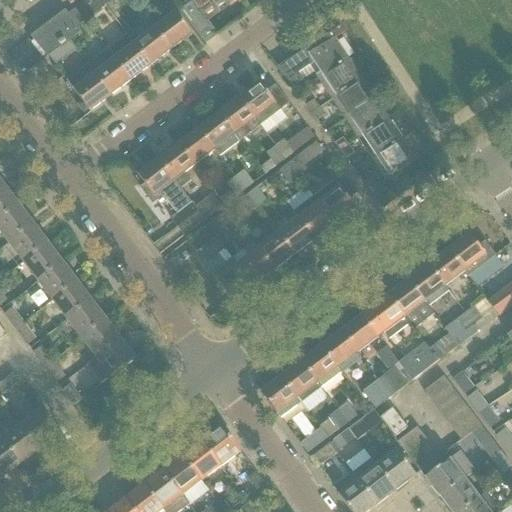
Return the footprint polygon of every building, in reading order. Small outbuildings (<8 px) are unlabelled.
[(98,0),(97,1),(96,0),(86,0),(78,7),(88,20),(105,8),(103,6),(104,5),(100,0),(98,0)] [(196,0),(180,12),(195,31),(208,23),(200,12),(216,0),(224,0),(229,8),(240,0),(249,0),(250,0),(196,0)] [(49,34),(33,42),(46,58),(48,56),(67,42),(78,33),(75,29),(84,23),(75,11),(74,12),(66,17),(54,30),(49,34)] [(174,14),(153,30),(170,52),(191,36),(174,14)] [(153,30),(133,45),(150,67),(170,52),(153,30)] [(279,67),(277,68),(292,88),(302,81),(298,75),(316,63),(324,76),(347,61),(333,40),(329,34),(288,61),(279,67)] [(127,37),(107,52),(130,82),(150,67),(133,45),(127,37)] [(56,66),(74,52),(67,42),(48,56),(56,66)] [(87,67),(93,76),(110,98),(130,82),(107,52),(87,67)] [(347,61),(324,76),(333,89),(331,90),(335,97),(360,81),(356,74),(359,71),(352,60),(348,62),(347,61)] [(87,67),(66,83),(72,92),(80,103),(76,106),(83,115),(87,111),(89,114),(110,98),(93,76),(87,67)] [(342,103),(351,116),(373,101),(360,81),(335,97),(340,104),(342,103)] [(259,84),(239,99),(259,127),(289,105),(275,86),(266,93),(259,84)] [(239,99),(218,115),(239,142),(259,127),(239,99)] [(306,106),(305,107),(311,114),(311,113),(319,108),(313,101),(306,106)] [(357,130),(362,137),(386,121),(373,101),(351,116),(359,129),(357,130)] [(311,113),(311,114),(317,121),(324,115),(319,108),(311,113)] [(218,115),(198,130),(215,152),(219,157),(239,142),(218,115)] [(369,143),(377,156),(399,141),(386,121),(362,137),(367,144),(369,143)] [(198,130),(178,145),(195,167),(215,152),(198,130)] [(335,144),(340,151),(348,146),(343,139),(335,144)] [(284,140),(274,148),(280,155),(282,153),(286,159),(294,153),(284,140)] [(399,141),(377,156),(386,169),(384,170),(389,177),(413,161),(399,141)] [(178,145),(158,160),(175,182),(180,189),(190,182),(185,175),(195,167),(178,145)] [(348,146),(340,151),(346,159),(354,154),(348,146)] [(280,155),(274,148),(266,154),(275,167),(286,159),(282,153),(280,155)] [(297,158),(286,166),(291,172),(294,169),(299,176),(307,170),(297,158)] [(158,160),(137,176),(145,186),(141,189),(152,205),(162,197),(176,215),(191,203),(180,189),(175,182),(158,160)] [(291,172),(286,166),(279,172),(289,184),(299,176),(294,169),(291,172)] [(244,173),(235,180),(240,186),(242,184),(246,189),(252,184),(244,173)] [(333,183),(314,198),(335,226),(355,210),(348,201),(357,194),(343,175),(333,183)] [(372,177),(364,183),(370,191),(378,185),(372,177)] [(235,180),(225,187),(233,198),(246,189),(242,184),(240,186),(235,180)] [(0,191),(0,221),(18,207),(4,188),(0,191)] [(306,188),(286,203),(298,219),(315,241),(335,226),(314,198),(306,188)] [(255,189),(246,197),(250,202),(254,200),(259,206),(265,202),(255,189)] [(206,220),(222,208),(212,196),(195,209),(194,209),(197,214),(199,216),(202,214),(206,220)] [(246,197),(238,202),(248,215),(257,208),(259,206),(254,200),(250,202),(246,197)] [(176,215),(170,219),(177,229),(197,214),(194,209),(195,209),(191,203),(176,215)] [(0,221),(0,233),(9,245),(33,226),(18,207),(0,221)] [(177,229),(184,237),(206,220),(202,214),(199,216),(197,214),(177,229)] [(315,241),(298,219),(278,234),(295,257),(315,241)] [(216,220),(206,228),(210,233),(214,230),(218,236),(225,231),(216,220)] [(9,245),(23,264),(47,245),(33,226),(9,245)] [(206,228),(188,242),(197,253),(218,236),(214,230),(210,233),(206,228)] [(253,244),(258,249),(275,272),(295,257),(278,234),(273,228),(253,244)] [(463,238),(448,250),(463,271),(465,273),(466,273),(469,277),(477,288),(503,269),(494,258),(495,257),(484,243),(478,247),(468,235),(463,238)] [(248,257),(237,265),(255,287),(275,272),(258,249),(253,244),(243,251),(248,257)] [(23,264),(38,283),(62,265),(47,245),(23,264)] [(224,250),(205,265),(234,303),(255,287),(237,265),(233,259),(232,260),(224,250)] [(448,250),(427,266),(445,289),(465,273),(448,250)] [(38,283),(52,302),(77,284),(62,265),(38,283)] [(427,266),(407,281),(428,309),(448,293),(445,289),(427,266)] [(407,281),(387,296),(404,319),(409,326),(414,332),(434,316),(428,309),(425,304),(407,281)] [(52,302),(66,321),(91,303),(77,284),(52,302)] [(511,285),(488,303),(498,317),(511,306),(511,285)] [(388,341),(409,326),(387,296),(366,312),(362,316),(379,339),(384,335),(388,341)] [(66,321),(81,341),(106,322),(91,303),(66,321)] [(474,308),(465,315),(465,316),(464,317),(469,323),(471,321),(475,326),(483,321),(474,308)] [(3,316),(15,331),(22,325),(11,310),(3,316)] [(465,316),(465,315),(456,322),(465,334),(475,326),(471,321),(469,323),(464,317),(465,316)] [(362,316),(341,331),(358,354),(379,339),(362,316)] [(81,341),(95,360),(120,341),(106,322),(81,341)] [(22,325),(15,331),(27,347),(35,341),(22,325)] [(341,331),(321,347),(338,370),(342,375),(351,369),(347,363),(358,354),(341,331)] [(120,341),(95,360),(110,379),(135,360),(120,341)] [(438,344),(427,352),(431,358),(434,356),(439,363),(448,357),(438,344)] [(425,345),(410,357),(423,374),(439,363),(434,356),(431,358),(427,352),(429,350),(425,345)] [(321,347),(301,362),(322,390),(342,375),(338,370),(321,347)] [(33,354),(44,369),(52,363),(41,348),(33,354)] [(399,365),(412,383),(423,374),(410,357),(399,365)] [(301,362),(280,377),(302,406),(322,390),(301,362)] [(52,363),(44,369),(56,385),(64,379),(52,363)] [(394,369),(378,381),(382,386),(380,387),(385,393),(388,391),(393,397),(407,386),(394,369)] [(462,373),(453,380),(464,395),(473,389),(462,373)] [(12,374),(0,383),(0,390),(3,394),(18,382),(12,374)] [(280,377),(260,393),(281,421),(282,421),(285,425),(305,410),(302,406),(280,377)] [(424,392),(431,402),(451,388),(444,378),(424,392)] [(382,386),(378,381),(362,393),(375,410),(393,397),(388,391),(385,393),(380,387),(382,386)] [(62,392),(73,407),(81,401),(70,386),(62,392)] [(431,402),(439,412),(458,398),(451,388),(431,402)] [(466,400),(478,416),(488,408),(475,393),(466,400)] [(439,412),(446,422),(466,408),(458,398),(439,412)] [(347,404),(338,411),(347,424),(356,417),(347,404)] [(446,422),(453,432),(473,418),(466,408),(446,422)] [(487,409),(478,416),(489,430),(498,422),(488,408),(487,409)] [(382,422),(394,439),(407,430),(392,410),(379,419),(382,422)] [(40,411),(21,426),(40,451),(59,436),(40,411)] [(338,411),(329,418),(338,431),(347,424),(338,411)] [(374,412),(347,432),(354,441),(355,443),(382,422),(379,419),(374,412)] [(473,418),(453,432),(461,442),(481,428),(473,418)] [(207,438),(200,443),(220,469),(240,454),(220,427),(219,428),(217,425),(205,435),(207,438)] [(21,426),(2,441),(20,465),(40,451),(21,426)] [(471,436),(490,461),(500,454),(480,428),(471,436)] [(397,444),(405,454),(423,439),(416,429),(397,444)] [(299,445),(306,455),(327,439),(320,430),(299,445)] [(495,438),(507,453),(511,449),(511,440),(504,430),(495,438)] [(347,432),(332,443),(339,452),(354,441),(347,432)] [(405,454),(413,464),(431,449),(423,439),(405,454)] [(2,441),(0,442),(0,478),(1,480),(20,465),(2,441)] [(192,445),(179,454),(201,483),(220,469),(200,443),(194,447),(192,445)] [(310,458),(310,459),(310,460),(311,461),(317,469),(336,454),(329,445),(313,457),(310,458)] [(431,449),(413,464),(420,474),(439,459),(431,449)] [(364,451),(346,463),(352,472),(370,460),(364,451)] [(397,452),(377,467),(396,492),(416,477),(397,452)] [(170,466),(162,472),(182,498),(201,483),(179,454),(168,463),(170,466)] [(425,480),(440,499),(465,481),(475,473),(460,454),(425,480)] [(500,454),(490,461),(501,475),(511,468),(500,454)] [(352,475),(358,482),(377,507),(396,492),(377,467),(371,460),(352,475)] [(154,473),(141,483),(162,511),(181,511),(189,506),(182,498),(162,472),(157,476),(154,473)] [(263,485),(255,473),(247,479),(256,491),(263,485)] [(358,482),(352,475),(333,490),(349,511),(370,511),(377,507),(358,482)] [(440,499),(449,511),(462,511),(479,500),(465,481),(440,499)] [(132,495),(124,501),(132,511),(162,511),(141,483),(130,492),(132,495)] [(462,511),(497,511),(485,496),(479,500),(462,511)] [(224,497),(216,503),(222,511),(227,511),(232,508),(224,497)] [(256,499),(248,505),(253,511),(262,511),(265,511),(256,499)] [(117,502),(103,511),(132,511),(124,501),(119,505),(117,502)] [(222,511),(216,503),(203,511),(222,511)]
